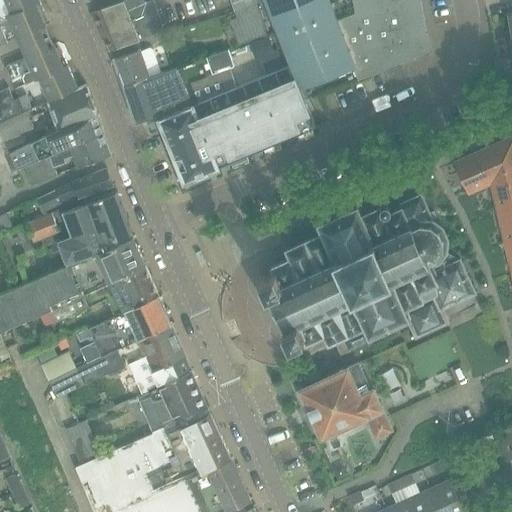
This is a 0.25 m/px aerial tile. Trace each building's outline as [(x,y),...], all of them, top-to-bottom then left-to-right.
[(8,15),(40,1),(39,0),(5,0),(12,13),(8,15)] [(125,0),(94,11),(102,30),(158,12),(154,0),(146,3),(144,0),(125,0)] [(230,0),(235,12),(257,5),(257,4),(255,0),(230,0)] [(420,0),(263,0),(295,81),(298,80),(306,99),(320,94),(384,68),(399,62),(427,51),(429,50),(420,0)] [(18,38),(22,47),(50,35),(46,25),(42,17),(46,15),(40,1),(8,15),(18,38)] [(257,5),(235,12),(234,12),(237,19),(231,22),(241,47),(269,36),(257,5)] [(165,31),(158,12),(102,30),(110,50),(112,49),(165,31)] [(58,52),(54,44),(50,35),(22,47),(26,56),(36,79),(68,65),(62,51),(58,52)] [(114,58),(124,86),(150,77),(150,78),(162,74),(153,49),(151,48),(141,52),(140,49),(114,58)] [(150,77),(124,86),(136,123),(167,110),(167,109),(190,99),(193,105),(211,98),(227,91),(236,87),(229,68),(234,67),(227,50),(162,74),(150,78),(150,77)] [(40,78),(50,99),(78,88),(68,65),(36,79),(37,80),(40,78)] [(193,105),(159,119),(185,183),(220,168),(219,166),(226,163),(252,152),(259,149),(284,139),(291,136),(317,126),(306,99),(298,80),(295,81),(280,88),(273,73),(259,78),(266,93),(250,100),(244,84),(236,87),(227,91),(233,107),(217,113),(211,98),(193,105)] [(47,100),(57,127),(99,115),(87,84),(78,88),(50,99),(47,100)] [(9,87),(0,91),(0,101),(8,118),(24,111),(19,98),(14,100),(9,87)] [(19,98),(24,111),(32,108),(27,94),(19,98)] [(0,121),(0,140),(32,126),(24,111),(8,118),(0,121)] [(24,165),(33,161),(86,139),(104,132),(98,115),(57,127),(9,151),(17,168),(24,165)] [(112,155),(104,132),(86,139),(33,161),(41,180),(50,177),(47,169),(67,162),(65,158),(74,155),(78,167),(112,155)] [(511,137),(488,148),(489,150),(502,179),(511,174),(511,137)] [(469,194),(493,183),(502,179),(489,150),(485,152),(484,150),(455,163),(469,194)] [(41,180),(33,161),(24,165),(31,183),(41,180)] [(107,168),(88,175),(37,199),(43,212),(61,203),(60,200),(76,193),(78,198),(114,185),(107,168)] [(511,174),(502,179),(493,183),(497,198),(495,198),(499,213),(500,212),(511,209),(511,174)] [(133,236),(126,218),(116,193),(64,212),(73,237),(59,243),(68,265),(133,236)] [(340,353),(341,355),(374,340),(373,339),(371,336),(373,335),(372,335),(406,319),(407,320),(408,319),(416,336),(416,338),(418,337),(447,323),(447,324),(449,323),(448,321),(442,309),(443,309),(443,308),(474,294),(475,294),(476,293),(461,259),(459,260),(447,253),(449,239),(443,228),(433,221),(433,220),(437,218),(434,211),(430,213),(421,194),(400,204),(402,207),(400,208),(401,209),(390,213),(391,211),(390,210),(389,207),(387,207),(385,207),(383,208),(382,209),(381,206),(378,207),(379,208),(363,215),(358,205),(319,223),(323,233),(287,249),(291,258),(272,266),(274,272),(261,278),(268,294),(271,293),(286,327),(283,328),(291,344),(304,338),(307,344),(326,335),(329,343),(335,340),(340,352),(340,353)] [(511,209),(500,212),(504,229),(503,230),(506,244),(508,244),(511,242),(511,209)] [(0,213),(0,228),(13,223),(6,211),(0,213)] [(26,223),(33,241),(59,231),(52,212),(26,223)] [(54,322),(88,307),(82,294),(100,286),(146,266),(133,236),(68,265),(0,294),(0,332),(49,311),(54,322)] [(146,266),(100,286),(82,294),(88,307),(105,299),(113,317),(159,295),(146,266)] [(87,328),(100,356),(117,349),(139,339),(172,325),(159,295),(113,317),(87,328)] [(147,358),(130,365),(137,379),(186,358),(172,325),(139,339),(147,358)] [(125,368),(117,349),(100,356),(47,380),(55,396),(106,372),(108,375),(125,368)] [(186,358),(137,379),(143,394),(150,392),(160,385),(159,385),(191,370),(186,358)] [(348,368),(340,371),(301,389),(322,437),(367,416),(377,437),(392,430),(373,389),(371,390),(359,363),(347,368),(348,368)] [(208,408),(191,370),(159,385),(160,385),(150,392),(154,403),(164,428),(208,408)] [(76,467),(95,511),(110,511),(231,457),(211,412),(210,412),(208,408),(164,428),(153,433),(154,435),(101,455),(81,464),(76,467)] [(66,429),(71,441),(91,432),(86,420),(66,429)] [(511,427),(495,432),(501,456),(511,453),(511,427)] [(96,444),(91,432),(71,441),(76,452),(96,444)] [(0,461),(10,457),(3,442),(0,443),(0,461)] [(101,455),(96,444),(76,452),(81,464),(101,455)] [(511,453),(501,456),(507,480),(511,478),(511,453)] [(251,500),(231,457),(110,511),(222,511),(228,510),(251,500)] [(448,468),(445,460),(433,465),(436,473),(448,468)] [(17,474),(6,478),(13,493),(24,489),(17,474)] [(412,474),(400,480),(404,488),(415,483),(412,474)] [(467,511),(453,479),(431,489),(440,511),(467,511)] [(404,488),(400,480),(389,485),(392,493),(404,488)] [(31,503),(24,489),(13,493),(20,509),(31,503)] [(440,511),(431,489),(409,499),(414,511),(440,511)] [(361,492),(349,497),(353,505),(364,500),(361,492)] [(414,511),(409,499),(387,509),(388,511),(414,511)]
